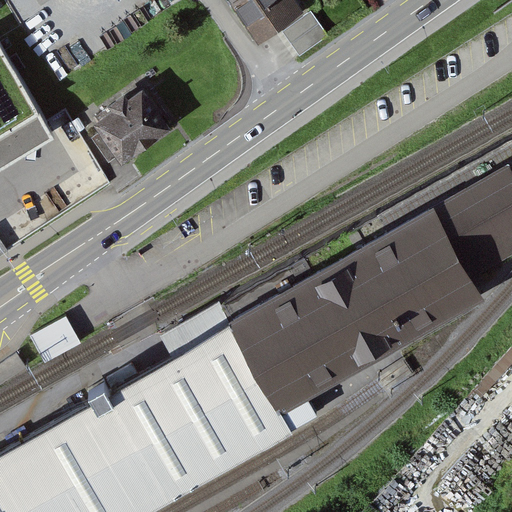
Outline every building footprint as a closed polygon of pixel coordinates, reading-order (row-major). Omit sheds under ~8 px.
[(234,0),(260,36),(294,12),(285,0),(234,0)] [(328,34),(311,9),(282,30),(300,54),(328,34)] [(0,164),(55,132),(47,119),(0,40),(0,164)] [(104,128),(92,136),(109,161),(121,152),(122,154),(165,124),(141,90),(126,100),(123,96),(95,115),(104,128)] [(511,162),(509,165),(506,160),(235,312),(285,400),(483,290),(473,272),(511,250),(511,162)] [(0,511),(134,511),(297,421),(285,400),(235,312),(0,444),(0,511)] [(33,331),(48,358),(84,339),(69,312),(33,331)]
